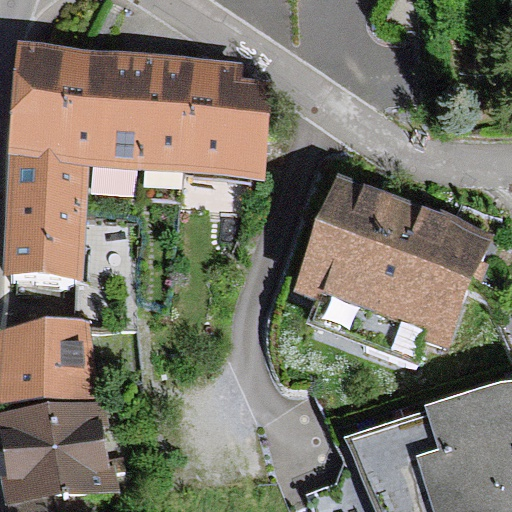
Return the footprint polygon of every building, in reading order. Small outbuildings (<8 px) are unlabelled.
[(241,82),(21,71),(16,175),(84,177),(266,187),(271,103),(240,101),(241,82)] [(84,177),(16,175),(12,293),(81,295),(84,177)] [(431,237),(337,203),(303,297),(443,347),(477,253),(431,237)] [(84,333),(4,346),(0,384),(0,413),(95,398),(84,333)] [(511,511),(511,399),(369,451),(391,511),(511,511)] [(100,412),(0,430),(0,444),(6,511),(76,511),(75,507),(116,499),(100,412)]
